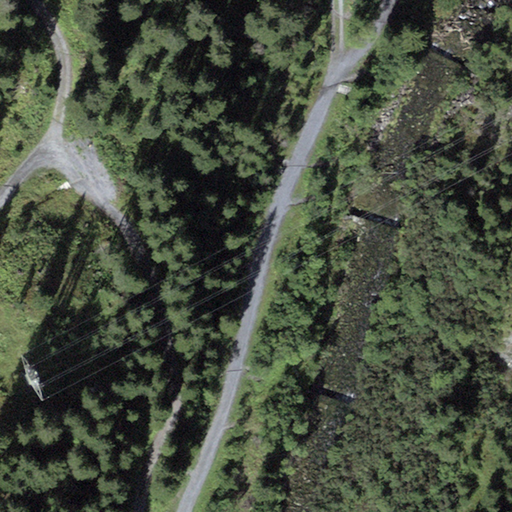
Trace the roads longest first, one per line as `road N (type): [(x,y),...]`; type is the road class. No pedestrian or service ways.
road 1 (track): [(397,0),(379,40),(338,64),(184,511)]
road 2 (track): [(63,126),(106,194),(150,320),(163,418),(139,467),(142,511)]
road 3 (track): [(63,126),(0,6)]
